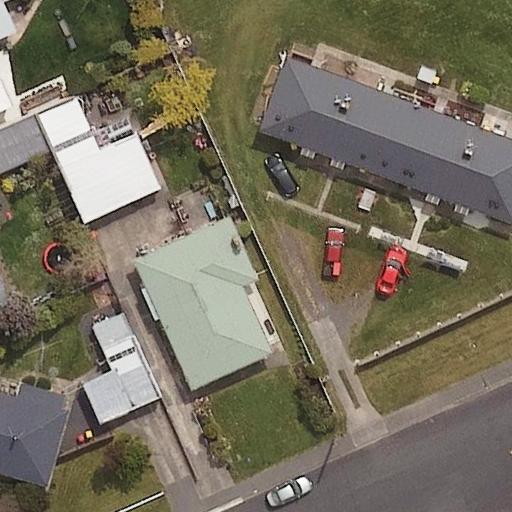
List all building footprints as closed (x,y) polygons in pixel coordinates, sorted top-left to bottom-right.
[(0,0),(0,29),(15,23),(4,0),(0,0)] [(511,130),(285,48),(257,122),(511,214),(511,130)] [(230,207),(133,250),(191,381),(273,344),(244,278),(258,271),(230,207)] [(0,307),(13,301),(0,270),(0,307)] [(100,416),(159,389),(132,329),(105,341),(115,363),(83,377),(100,416)] [(68,403),(0,384),(0,463),(47,477),(68,403)]
